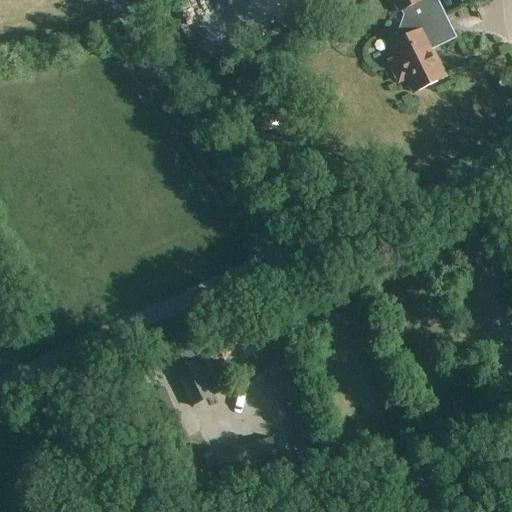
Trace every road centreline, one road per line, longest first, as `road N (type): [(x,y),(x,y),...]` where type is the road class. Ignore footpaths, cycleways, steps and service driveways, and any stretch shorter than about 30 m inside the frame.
road 1 (unclassified): [(283,259),(0,386)]
road 2 (unclassified): [(283,259),(113,0)]
road 3 (track): [(293,315),(319,319),(334,332),(385,441),(439,511)]
road 4 (unclassified): [(283,259),(511,153)]
